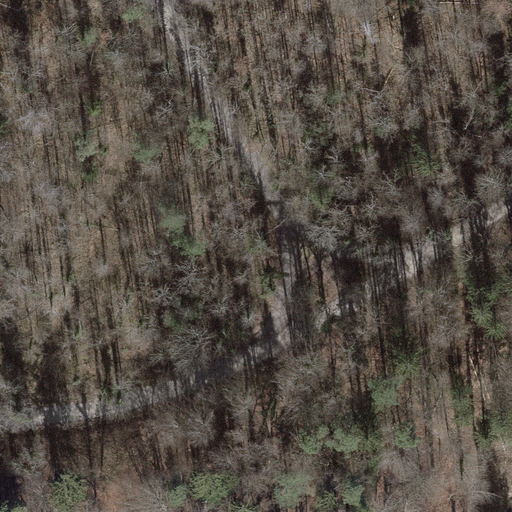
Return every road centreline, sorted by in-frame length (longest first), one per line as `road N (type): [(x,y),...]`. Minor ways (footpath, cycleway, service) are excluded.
road 1 (unclassified): [(511,203),(273,347),(186,385),(113,407),(0,420)]
road 2 (track): [(273,347),(295,264),(290,221),(156,0)]
road 3 (track): [(424,258),(368,255),(290,221)]
